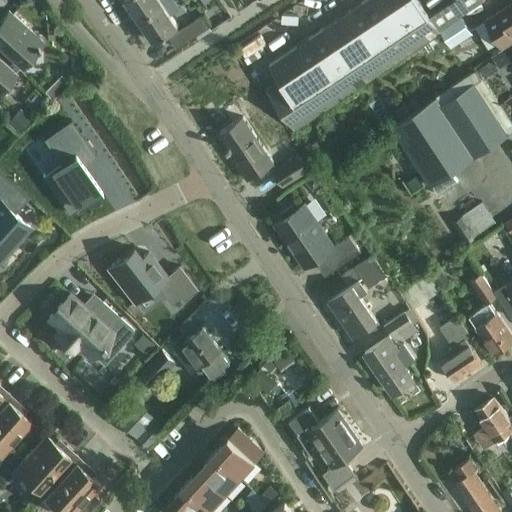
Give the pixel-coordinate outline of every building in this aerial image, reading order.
[(126,0),(139,19),(167,0),(126,0)] [(180,7),(175,0),(167,0),(139,19),(155,41),(179,24),(172,13),(180,7)] [(281,80),(267,89),(294,129),(367,80),(422,44),(423,43),(431,38),(441,31),(440,29),(461,14),(483,0),(451,0),(430,15),(419,0),(363,0),(269,63),(281,80)] [(511,1),(496,13),(486,19),(502,46),(511,40),(511,1)] [(0,17),(0,51),(17,67),(22,62),(38,44),(29,36),(33,32),(7,10),(0,17)] [(210,25),(203,14),(170,37),(177,47),(195,35),(210,25)] [(423,43),(422,44),(424,46),(424,45),(431,55),(430,56),(432,59),(451,46),(473,33),(471,29),(463,17),(461,14),(440,29),(441,31),(431,38),(423,43)] [(210,25),(195,35),(197,39),(212,29),(210,25)] [(511,43),(492,56),(500,67),(511,59),(511,43)] [(404,59),(410,69),(430,56),(431,55),(424,45),(424,46),(404,59)] [(0,86),(17,67),(0,51),(0,86)] [(22,62),(17,67),(23,73),(28,67),(22,62)] [(392,125),(430,182),(431,184),(509,133),(506,128),(511,124),(511,121),(499,101),(489,87),(488,85),(476,68),(437,94),(437,95),(436,96),(392,125)] [(53,82),(45,90),(47,92),(52,98),(60,90),(53,82)] [(415,96),(407,101),(412,109),(421,104),(415,96)] [(7,121),(18,132),(31,118),(20,107),(7,121)] [(332,114),(320,122),(329,134),(341,126),(332,114)] [(227,146),(229,150),(247,178),(275,160),(245,115),(220,132),(229,145),(227,146)] [(60,163),(42,175),(69,213),(103,189),(85,164),(97,156),(71,119),(43,139),(60,163)] [(308,168),(298,154),(274,171),(283,185),(308,168)] [(0,258),(2,260),(33,226),(16,211),(28,197),(0,171),(0,258)] [(314,175),(306,181),(310,186),(314,187),(319,183),(314,175)] [(483,200),(463,214),(477,235),(497,221),(483,200)] [(349,233),(333,244),(305,202),(295,209),(292,204),(280,213),(283,217),(275,223),(287,240),(289,238),(295,247),(293,249),(305,265),(321,254),(331,270),(361,249),(349,233)] [(133,247),(108,267),(135,301),(136,300),(156,284),(164,294),(171,303),(182,295),(184,298),(194,290),(198,288),(180,265),(177,268),(167,275),(148,251),(141,257),(133,247)] [(367,257),(355,265),(355,266),(357,269),(362,276),(367,284),(369,286),(387,274),(388,273),(373,252),(372,253),(367,257)] [(438,269),(431,274),(437,281),(444,277),(438,269)] [(470,279),(486,303),(489,301),(498,295),(482,272),(470,279)] [(429,273),(420,280),(431,295),(440,289),(429,273)] [(348,285),(329,299),(354,336),(367,327),(371,333),(372,332),(382,326),(381,325),(378,320),(379,319),(367,303),(362,295),(367,292),(369,291),(367,289),(359,278),(353,282),(348,285)] [(511,278),(495,290),(511,315),(511,278)] [(71,289),(45,318),(56,328),(51,333),(74,353),(78,349),(89,359),(93,354),(112,334),(123,343),(135,330),(100,298),(91,307),(85,301),(71,289)] [(495,353),(511,340),(511,333),(497,311),(496,311),(489,301),(486,303),(469,314),(495,353)] [(403,310),(384,323),(393,336),(401,331),(405,337),(418,328),(415,322),(405,309),(403,310)] [(466,337),(469,335),(475,331),(466,318),(461,322),(456,315),(441,325),(454,345),(446,350),(450,356),(442,361),(455,379),(482,360),(466,337)] [(192,372),(202,365),(213,380),(227,370),(224,367),(231,362),(222,350),(203,325),(184,339),(185,340),(174,349),(192,372)] [(391,391),(412,377),(394,349),(397,347),(389,334),(364,351),(391,391)] [(177,362),(163,349),(141,373),(155,386),(177,362)] [(269,356),(263,363),(268,368),(275,360),(269,356)] [(260,368),(252,382),(263,389),(271,375),(260,368)] [(0,400),(9,391),(0,383),(0,400)] [(9,391),(0,400),(0,446),(2,445),(6,449),(31,420),(15,405),(19,401),(9,391)] [(474,432),(484,446),(506,431),(511,440),(511,423),(494,396),(476,409),(486,424),(474,432)] [(119,419),(147,446),(147,447),(166,427),(138,399),(119,419)] [(310,405),(289,418),(300,434),(312,452),(319,447),(320,447),(351,425),(338,407),(320,419),(310,405)] [(229,436),(214,452),(241,478),(257,461),(256,461),(266,450),(239,425),(229,436)] [(364,445),(351,425),(320,447),(333,466),(326,470),(336,485),(356,472),(346,457),(364,445)] [(19,471),(42,492),(77,453),(66,443),(62,448),(46,433),(20,461),(24,465),(19,471)] [(199,468),(227,494),(241,478),(214,452),(199,468)] [(77,453),(42,492),(64,511),(65,511),(70,507),(74,510),(100,482),(83,467),(87,463),(77,453)] [(2,455),(0,456),(0,476),(3,480),(15,468),(2,455)] [(475,511),(499,511),(501,511),(473,470),(476,468),(470,458),(453,469),(460,479),(455,482),(475,511)] [(184,484),(212,510),(227,494),(199,468),(184,484)] [(182,511),(209,511),(212,510),(184,484),(169,500),(182,511)] [(271,485),(260,496),(268,503),(278,491),(271,485)] [(256,511),(259,511),(268,503),(260,496),(251,507),(256,511)] [(268,511),(293,511),(285,500),(268,511)]
